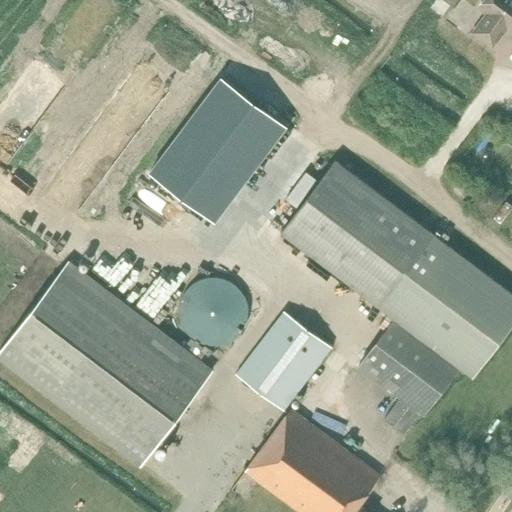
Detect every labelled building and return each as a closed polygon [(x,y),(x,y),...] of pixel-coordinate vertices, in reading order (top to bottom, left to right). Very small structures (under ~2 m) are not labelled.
[(435,0),(429,10),(445,22),(454,9),(441,0),(435,0)] [(511,0),(483,0),(480,6),(488,12),(474,31),(493,45),(507,26),(511,29),(511,0)] [(359,366),(391,390),(425,415),(461,367),(474,377),(511,326),(511,293),(336,160),(282,231),(395,318),(359,366)] [(67,263),(0,352),(0,360),(141,467),(212,372),(67,263)] [(180,308),(180,313),(180,319),(182,324),(184,330),(188,334),(192,338),(196,342),(201,344),(207,346),(213,346),(218,346),(224,345),(229,343),(234,340),(239,337),(242,332),(245,327),(247,322),(249,316),(249,311),(248,305),(247,300),(244,294),(241,290),(237,286),(232,282),(227,280),(222,278),(216,278),(210,278),(205,279),(199,281),(194,284),(190,287),(186,292),(183,297),(181,302),(180,308)] [(282,311),(235,374),(286,411),(333,348),(282,311)] [(382,410),(366,431),(410,463),(424,444),(415,437),(417,435),(382,410)] [(353,511),(359,505),(380,476),(292,411),(246,473),(298,511),(353,511)]
